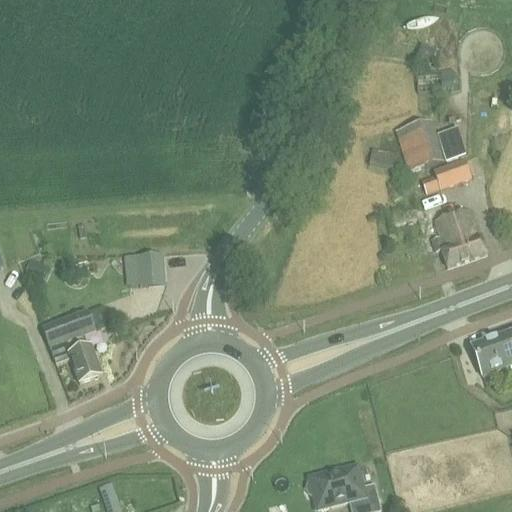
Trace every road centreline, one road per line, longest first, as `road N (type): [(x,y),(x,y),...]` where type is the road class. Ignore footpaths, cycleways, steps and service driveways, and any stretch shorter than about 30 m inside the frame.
road 1 (tertiary): [(226,255),(299,145),(356,0)]
road 2 (primary): [(267,397),(423,321)]
road 3 (primary): [(423,321),(258,363)]
road 4 (primary): [(34,458),(167,427)]
road 5 (primary): [(156,398),(34,458)]
